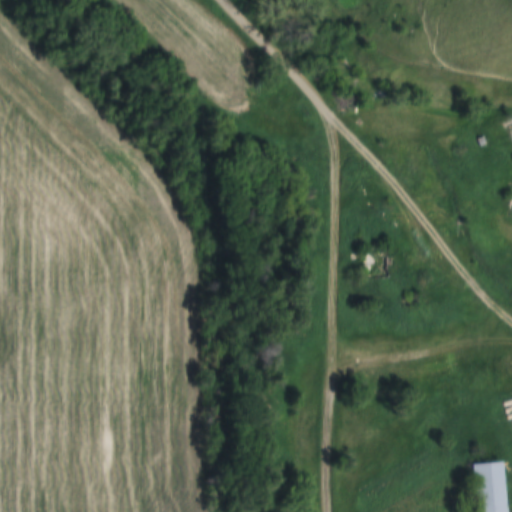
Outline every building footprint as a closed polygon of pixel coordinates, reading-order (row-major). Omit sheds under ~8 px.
[(480,137),(488,134),(491,144),(483,147),(480,137)] [(406,157),(426,151),(430,166),(410,172),(406,157)] [(384,256),(391,256),(391,265),(385,266),(386,280),(355,282),(352,246),(369,245),(368,240),(378,239),(378,245),(383,244),(384,256)] [(428,373),(449,369),(451,382),(430,385),(428,373)] [(458,378),(461,382),(466,383),(470,381),(472,376),(469,371),(464,370),(459,373),(458,378)] [(499,462),(501,511),(468,511),(466,464),(499,462)]
